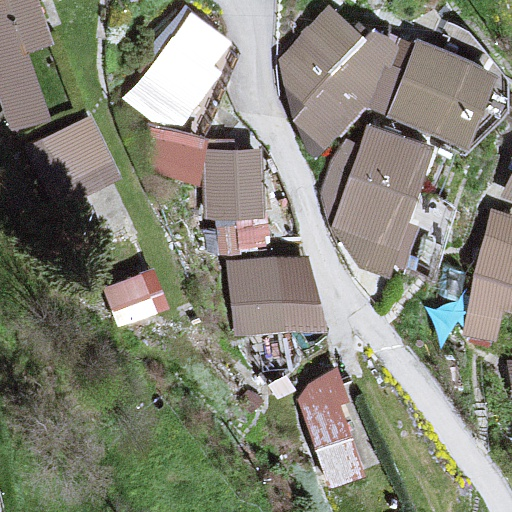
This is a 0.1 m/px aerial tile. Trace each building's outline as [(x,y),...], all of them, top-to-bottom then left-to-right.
[(19,0),(0,0),(0,123),(30,115),(11,53),(34,46),(19,0)] [(156,46),(120,91),(161,124),(198,79),(188,70),(209,44),(167,10),(145,37),(156,46)] [(297,19),(257,62),(295,97),(335,54),(297,19)] [(458,63),(383,38),(357,116),(431,141),(458,63)] [(60,114),(9,145),(44,204),(96,174),(60,114)] [(511,130),(499,127),(479,198),(511,207),(511,130)] [(398,147),(339,129),(310,225),(332,268),(359,277),(398,147)] [(240,145),(187,147),(190,216),(243,214),(240,145)] [(511,248),(511,223),(471,212),(444,278),(445,338),(482,350),(511,248)] [(280,249),(208,260),(219,334),(291,323),(280,249)] [(122,274),(83,288),(98,330),(137,316),(122,274)] [(312,432),(355,417),(333,357),(291,372),(312,432)] [(511,363),(489,367),(496,413),(511,410),(511,363)]
